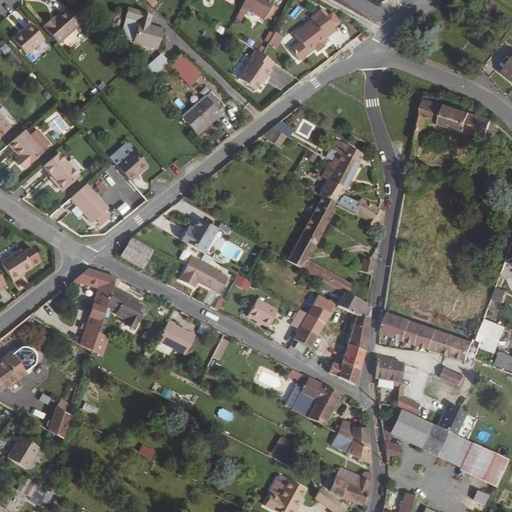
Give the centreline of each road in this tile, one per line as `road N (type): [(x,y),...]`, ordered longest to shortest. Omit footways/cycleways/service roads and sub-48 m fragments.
road 1 (residential): [(367,401),(392,192),(372,103),(374,56)]
road 2 (unclassified): [(90,256),(316,83),(374,56)]
road 3 (residential): [(367,401),(90,256)]
road 4 (residential): [(511,118),(465,87),(374,56)]
road 5 (unknown): [(369,359),(461,367),(468,381),(460,407)]
